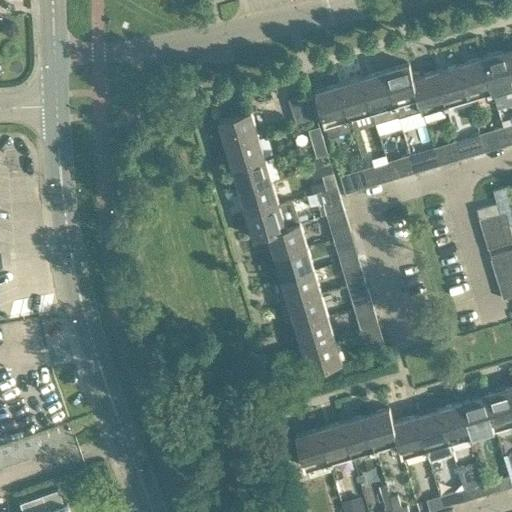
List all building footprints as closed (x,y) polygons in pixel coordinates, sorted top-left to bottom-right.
[(511,71),(505,49),(482,56),(492,88),(495,95),(511,90),(511,71)] [(492,88),(482,56),(459,63),(469,95),(492,88)] [(418,95),(413,77),(414,77),(409,62),(385,69),(398,113),(399,116),(422,109),(418,95)] [(469,95),(459,63),(436,70),(446,102),(469,95)] [(398,113),(385,69),(362,76),(375,120),(398,113)] [(446,102),(436,70),(414,77),(413,77),(418,95),(422,109),(446,102)] [(375,120),(362,76),(339,83),(352,127),(375,120)] [(352,127),(339,83),(315,90),(328,134),(352,127)] [(288,98),(296,122),(317,116),(314,107),(314,106),(310,92),(288,98)] [(219,119),(226,143),(258,134),(251,109),(219,119)] [(511,123),(503,126),(509,144),(511,142),(511,117),(510,118),(511,123)] [(309,129),(313,142),(324,139),(319,126),(309,129)] [(509,144),(503,126),(493,129),(499,147),(509,144)] [(265,157),(258,134),(226,143),(233,166),(265,157)] [(457,140),(459,145),(463,157),(472,154),(467,137),(457,140)] [(327,150),(324,139),(313,142),(316,154),(327,150)] [(463,157),(459,145),(457,140),(434,146),(440,164),(463,157)] [(420,151),(410,153),(416,171),(425,168),(420,151)] [(416,171),(410,153),(401,156),(406,174),(416,171)] [(272,180),(265,157),(233,166),(240,189),(272,180)] [(387,161),(364,167),(370,185),(392,178),(387,161)] [(370,185),(364,167),(355,170),(360,188),(370,185)] [(314,187),(316,192),(337,185),(333,172),(323,175),(325,184),(314,187)] [(279,203),(272,180),(240,189),(247,212),(279,203)] [(340,196),(337,185),(316,192),(321,191),(323,196),(321,196),(323,202),(340,196)] [(292,199),(279,203),(247,212),(254,236),(268,232),(268,231),(286,226),(285,225),(299,221),(292,199)] [(477,208),(480,218),(500,212),(497,202),(477,208)] [(506,211),(500,212),(480,218),(484,232),(510,225),(506,211)] [(300,221),(299,221),(285,225),(286,226),(268,231),(268,232),(275,255),(308,245),(300,221)] [(331,227),(334,237),(351,232),(348,222),(331,227)] [(511,241),(511,232),(510,225),(484,232),(488,248),(511,241)] [(358,255),(351,232),(334,237),(340,260),(358,255)] [(314,268),(308,245),(275,255),(282,278),(314,268)] [(511,251),(491,258),(494,268),(511,262),(511,251)] [(497,278),(511,273),(511,262),(494,268),(497,278)] [(321,291),(314,268),(282,278),(289,301),(321,291)] [(344,273),(347,283),(365,278),(362,268),(344,273)] [(511,284),(511,273),(497,278),(500,288),(511,284)] [(368,287),(365,278),(347,283),(350,293),(368,287)] [(511,295),(511,284),(500,288),(503,298),(511,295)] [(328,314),(321,291),(289,301),(296,324),(328,314)] [(335,337),(328,314),(296,324),(303,347),(335,337)] [(358,319),(361,329),(379,324),(376,314),(358,319)] [(382,333),(379,324),(361,329),(364,339),(382,333)] [(342,361),(335,337),(303,347),(310,371),(342,361)] [(511,420),(511,397),(509,387),(486,393),(495,426),(511,420)] [(495,426),(486,393),(463,400),(472,433),(495,426)] [(472,433),(463,400),(440,407),(449,439),(472,433)] [(399,439),(393,421),(394,421),(390,406),(366,413),(375,446),(398,439),(399,439)] [(453,453),(449,439),(440,407),(417,414),(426,446),(430,460),(453,453)] [(375,446),(366,413),(343,420),(352,452),(375,446)] [(417,414),(394,421),(393,421),(399,439),(398,439),(402,453),(426,446),(417,414)] [(352,452),(343,420),(319,427),(329,459),(352,452)] [(329,459),(319,427),(296,434),(305,466),(329,459)] [(483,470),(461,477),(464,488),(468,498),(476,496),(490,492),(486,481),(483,470)] [(500,477),(486,481),(490,492),(503,488),(500,477)] [(58,488),(25,500),(18,502),(22,511),(69,511),(66,503),(62,504),(57,490),(59,489),(58,488)] [(454,491),(440,495),(444,506),(457,501),(454,491)] [(444,506),(440,495),(427,499),(431,510),(444,506)] [(365,511),(361,496),(342,501),(345,511),(365,511)]
